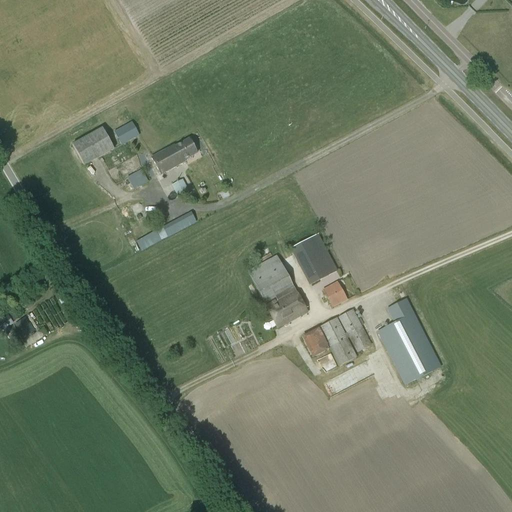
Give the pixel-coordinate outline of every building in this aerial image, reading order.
[(140,137),(131,122),(113,132),(121,147),(140,137)] [(83,167),(114,150),(102,128),(71,145),(83,167)] [(197,155),(190,138),(178,145),(177,144),(150,158),(160,176),(186,161),(186,160),(197,155)] [(147,183),(141,171),(127,178),(133,190),(147,183)] [(177,198),(188,192),(182,180),(171,186),(177,198)] [(167,237),(196,222),(190,212),(161,227),(167,237)] [(161,241),(155,232),(141,239),(147,249),(161,241)] [(337,272),(318,234),(289,249),(308,286),(337,272)] [(295,291),(276,256),(247,272),(264,304),(276,298),(277,300),(265,306),(276,329),(307,314),(296,290),(295,291)] [(347,301),(337,282),(322,290),(332,308),(347,301)] [(441,368),(406,299),(386,309),(393,323),(376,332),(404,386),(441,368)] [(371,345),(353,310),(338,318),(356,353),(371,345)] [(15,324),(25,339),(36,331),(26,317),(15,324)] [(0,334),(12,326),(7,318),(0,322),(0,334)] [(347,339),(336,318),(319,328),(329,348),(347,339)] [(329,350),(318,328),(301,337),(311,359),(329,350)] [(356,357),(347,339),(329,348),(338,367),(356,357)]
